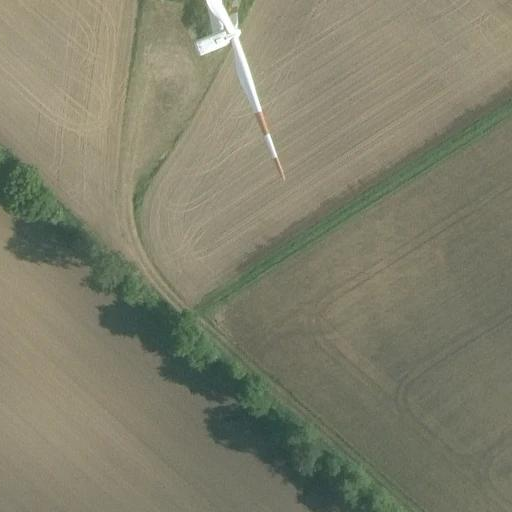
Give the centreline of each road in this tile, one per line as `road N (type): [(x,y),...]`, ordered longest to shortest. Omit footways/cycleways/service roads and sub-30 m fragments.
road 1 (track): [(409,511),(193,314),(135,248),(125,162),(191,0)]
road 2 (track): [(193,314),(511,114)]
